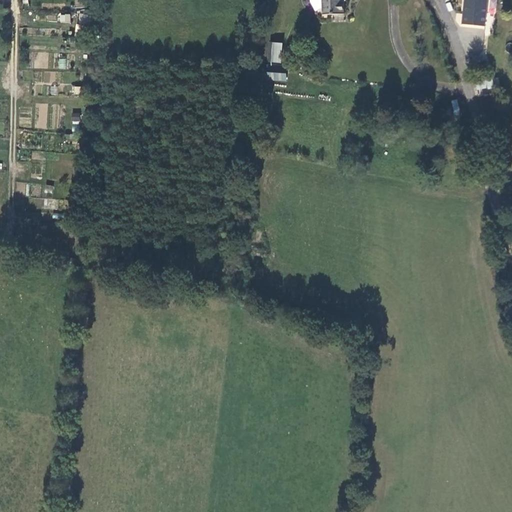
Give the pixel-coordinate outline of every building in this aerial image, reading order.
[(325,8),(324,0),(311,0),(318,11),(323,8),(325,8)] [(324,0),(325,8),(325,15),(346,15),(345,0),(324,0)] [(489,0),(468,0),(468,6),(466,5),(464,26),(487,28),(489,0)] [(70,15),(59,14),(59,23),(70,23),(70,15)] [(285,45),(277,44),(275,63),(283,64),(285,45)] [(59,58),(58,68),(66,69),(67,59),(59,58)] [(288,69),(270,67),(269,79),(286,81),(288,69)] [(44,193),(53,193),(53,185),(45,185),(44,193)]
